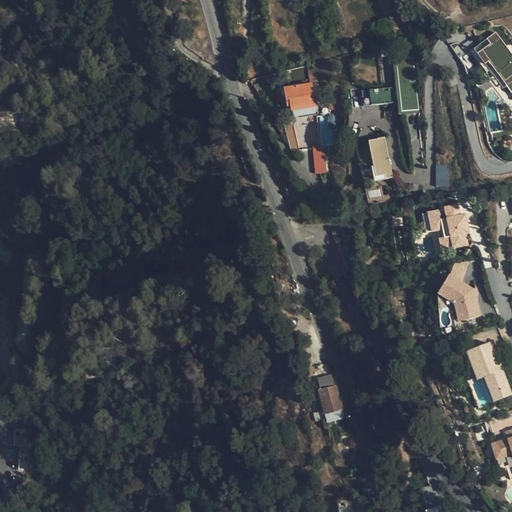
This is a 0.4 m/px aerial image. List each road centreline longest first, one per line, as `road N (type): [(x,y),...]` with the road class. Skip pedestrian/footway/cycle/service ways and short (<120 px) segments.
road 1 (secondary): [(207,0),(353,417),(371,511)]
road 2 (unknown): [(287,236),(330,243),(415,438),(470,511)]
